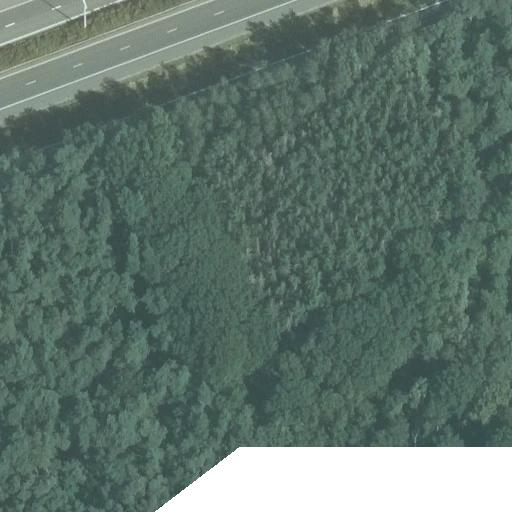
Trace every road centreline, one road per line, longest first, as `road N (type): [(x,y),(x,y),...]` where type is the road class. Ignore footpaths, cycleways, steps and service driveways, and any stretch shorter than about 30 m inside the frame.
road 1 (tertiary): [(487,0),(0,174)]
road 2 (motorway): [(0,96),(260,0)]
